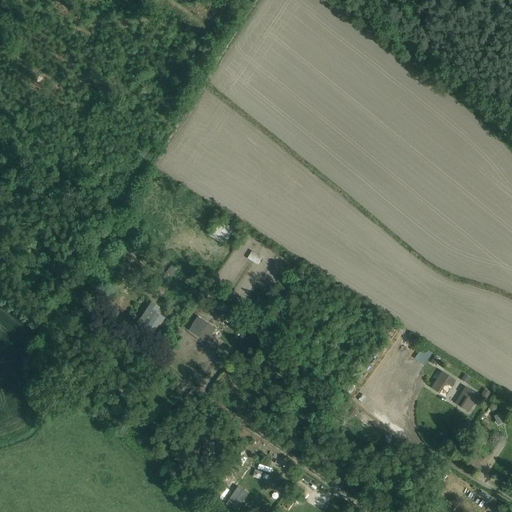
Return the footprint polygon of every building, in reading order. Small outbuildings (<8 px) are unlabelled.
[(234,231),(219,221),(210,236),(224,245),(234,231)] [(129,268),(134,255),(126,252),(119,270),(126,274),(129,268)] [(263,258),(252,252),(247,259),(258,266),(263,258)] [(161,274),(157,279),(163,285),(168,280),(161,274)] [(271,285),(266,291),(272,296),(277,290),(271,285)] [(258,298),(250,309),(259,317),(268,305),(258,298)] [(155,331),(163,318),(156,313),(160,308),(152,303),(139,323),(145,327),(147,325),(155,331)] [(198,317),(189,331),(207,343),(216,330),(198,317)] [(283,361),(266,347),(260,353),(278,367),(283,361)] [(423,347),(415,359),(424,366),(432,354),(423,347)] [(435,357),(431,363),(437,367),(440,360),(435,357)] [(48,387),(53,382),(57,378),(56,378),(47,367),(38,376),(48,387)] [(456,381),(443,372),(432,389),(440,394),(446,384),(452,388),(456,381)] [(465,375),(461,381),(467,384),(471,378),(465,375)] [(461,408),(469,413),(480,396),(466,387),(461,394),(455,404),(461,407),(461,408)] [(485,390),(481,396),(487,399),(491,393),(485,390)] [(52,395),(46,404),(52,408),(58,399),(52,395)] [(355,409),(351,416),(358,420),(362,413),(355,409)] [(210,437),(201,437),(201,443),(203,443),(203,459),(209,459),(209,455),(215,455),(215,443),(210,443),(210,437)] [(392,452),(394,458),(404,454),(401,448),(392,452)] [(328,455),(324,461),(332,466),(335,460),(328,455)] [(479,460),(471,462),(473,471),(481,469),(479,460)] [(259,469),(273,472),(274,466),(260,463),(259,469)] [(256,469),(255,477),(263,478),(264,471),(256,469)] [(303,476),(295,486),(308,496),(315,485),(303,476)] [(454,483),(445,496),(451,500),(460,487),(454,483)] [(284,508),(296,511),(298,504),(286,501),(284,508)]
